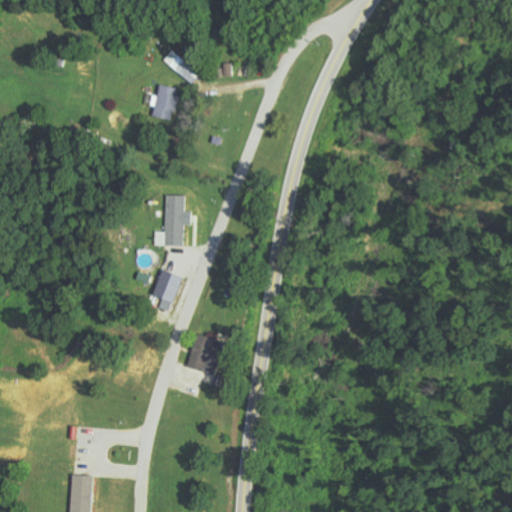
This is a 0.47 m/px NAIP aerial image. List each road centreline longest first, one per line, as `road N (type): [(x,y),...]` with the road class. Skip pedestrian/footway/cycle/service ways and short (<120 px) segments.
road 1 (residential): [(363,0),(304,43),(275,90),(164,389),(142,511)]
road 2 (secondary): [(245,511),(284,222),(323,91),(372,0)]
